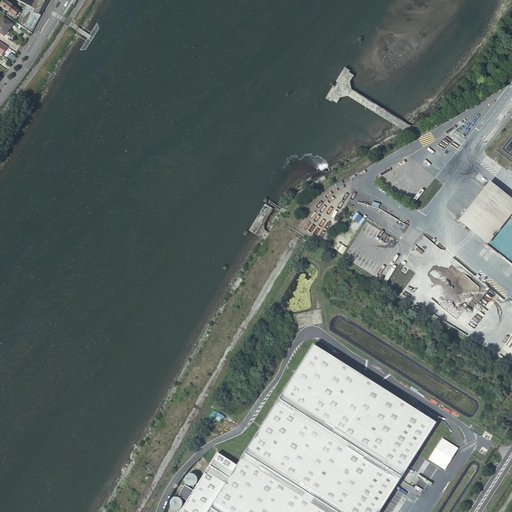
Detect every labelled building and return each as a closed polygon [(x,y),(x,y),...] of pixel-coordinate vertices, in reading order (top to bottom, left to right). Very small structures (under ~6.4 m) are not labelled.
[(18,11),(4,0),(0,6),(14,17),(18,11)] [(20,21),(31,29),(46,0),(15,0),(28,7),(20,21)] [(12,25),(3,18),(0,21),(0,32),(4,36),(12,25)] [(19,24),(30,32),(31,29),(20,21),(19,24)] [(0,54),(7,60),(8,57),(3,53),(7,47),(0,42),(0,54)] [(458,223),(487,245),(511,213),(511,201),(488,183),(458,223)] [(357,214),(353,218),(360,224),(364,220),(357,214)] [(235,468),(216,456),(194,491),(185,504),(180,511),(379,511),(435,424),(436,424),(435,423),(314,346),(313,346),(235,468)] [(445,470),(459,448),(442,438),(429,461),(445,470)] [(192,477),(190,476),(189,476),(188,477),(187,478),(186,478),(185,480),(184,481),(184,482),(184,484),(185,485),(185,486),(186,487),(187,488),(188,488),(190,489),(191,488),(192,488),(193,488),(194,487),(195,486),(196,485),(196,484),(196,483),(196,481),(196,480),(195,479),(194,478),(193,477),(192,477)] [(184,487),(178,497),(185,502),(184,502),(181,503),(181,504),(181,505),(185,504),(194,491),(193,488),(192,488),(191,488),(192,491),(191,492),(184,487)] [(172,500),(171,501),(170,502),(170,504),(169,505),(169,506),(170,508),(171,509),(171,510),(173,511),(174,511),(175,511),(177,511),(178,511),(179,510),(180,509),(181,508),(181,506),(181,505),(181,504),(181,503),(180,502),(179,501),(178,500),(177,500),(175,500),(174,500),(172,500)]
